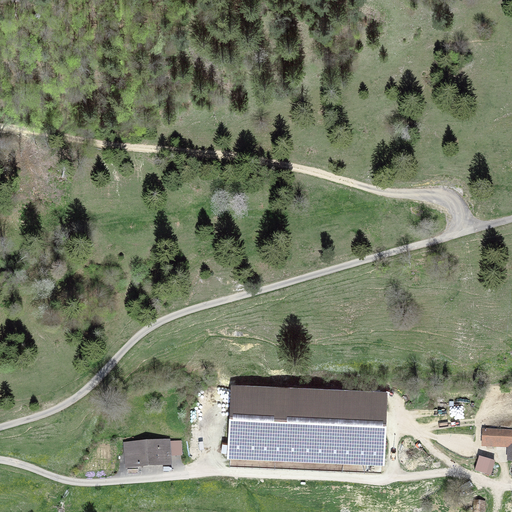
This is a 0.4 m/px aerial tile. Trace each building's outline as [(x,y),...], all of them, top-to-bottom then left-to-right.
[(233,390),(230,455),(382,462),(385,397),(288,393),(288,384),(275,384),(274,392),(233,390)] [(511,429),(485,428),(484,441),(510,442),(510,459),(511,459),(511,429)] [(170,464),(169,442),(126,445),(127,467),(170,464)] [(493,475),(497,462),(481,457),(477,471),(493,475)] [(475,509),(483,510),(483,502),(475,501),(475,509)]
